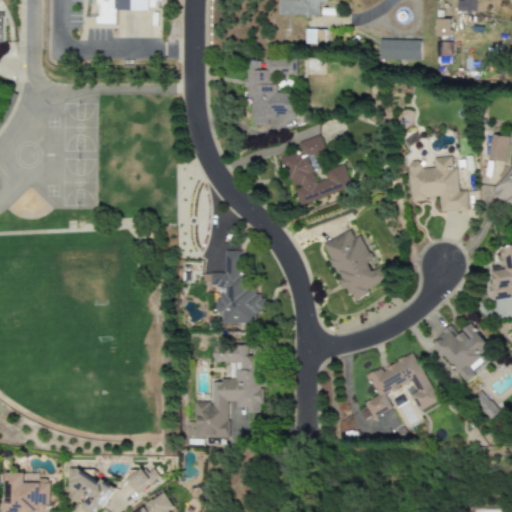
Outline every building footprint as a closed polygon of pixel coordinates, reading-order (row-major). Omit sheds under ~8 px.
[(96,0),(96,24),(115,24),(115,11),(157,10),(157,0),(96,0)] [(319,16),(319,2),(327,2),(327,0),(278,0),(278,15),(319,16)] [(462,0),(463,1),(456,1),(456,11),(475,11),(475,0),(462,0)] [(435,36),(450,37),(451,20),(436,19),(435,36)] [(378,60),(419,61),(419,40),(378,40),(378,60)] [(250,125),(294,124),(293,92),(273,93),(272,76),(295,75),(295,59),(244,60),(245,99),(249,99),(250,125)] [(508,137),(490,134),(486,159),(504,162),(508,137)] [(297,206),(352,189),(344,164),(324,170),(327,180),(316,183),(308,158),(325,153),(319,135),(296,142),(299,150),(281,156),(297,206)] [(467,210),(465,191),(455,192),(452,156),(432,158),(433,167),(420,169),(419,161),(406,163),(409,201),(438,198),(439,212),(467,210)] [(492,191),(511,207),(511,167),(492,191)] [(322,243),(349,303),(369,293),(367,288),(386,279),(380,266),(370,271),(367,263),(372,261),(360,235),(353,238),(349,230),(322,243)] [(221,324),(254,323),(254,312),(263,312),(263,296),(245,296),(245,251),(223,252),(224,274),(209,274),(209,287),(219,287),(219,299),(214,299),(215,312),(221,312),(221,324)] [(488,346),(471,323),(455,335),(450,328),(433,340),(462,381),(488,362),(480,352),(488,346)] [(226,438),(227,402),(234,402),(234,407),(244,408),(244,413),(259,413),(261,356),(246,356),(246,345),(211,344),(211,361),(236,362),(235,381),(211,380),(210,402),(193,402),(191,437),(226,438)] [(437,400),(412,353),(380,370),(379,368),(365,375),(376,396),(363,403),(371,418),(390,408),(383,394),(409,381),(415,392),(409,395),(418,411),(437,400)] [(470,399),(491,421),(500,412),(479,390),(470,399)] [(89,511),(99,511),(116,489),(101,479),(97,484),(76,468),(59,490),(89,511)] [(126,480),(136,492),(157,475),(152,469),(145,474),(140,468),(126,480)] [(49,511),(49,479),(37,479),(37,473),(4,473),(5,504),(0,504),(0,511),(49,511)] [(169,511),(174,509),(164,494),(137,511),(169,511)]
